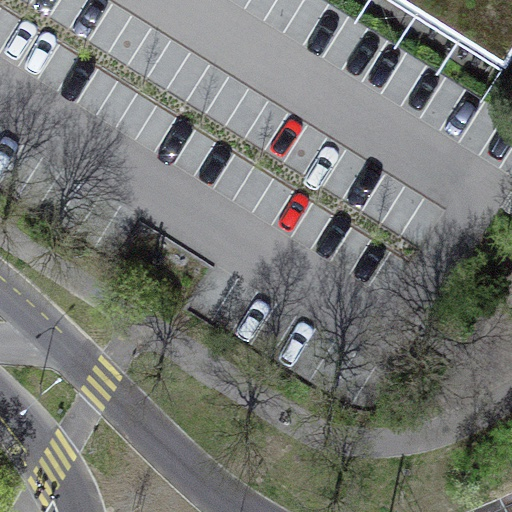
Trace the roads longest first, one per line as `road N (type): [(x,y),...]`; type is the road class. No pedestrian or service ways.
road 1 (primary): [(244,511),(0,285)]
road 2 (primary): [(79,511),(63,476),(0,400)]
